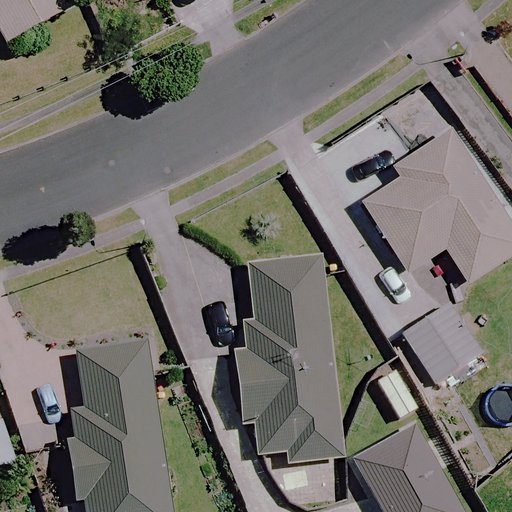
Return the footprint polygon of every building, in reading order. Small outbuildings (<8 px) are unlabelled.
[(68,15),(60,0),(0,0),(0,41),(4,49),(68,15)] [(511,259),(511,235),(450,138),(391,175),(397,184),(359,208),(404,280),(443,255),(465,290),(511,259)] [(237,299),(242,361),(234,362),(240,433),(253,432),(255,462),(280,460),(281,470),(335,466),(319,259),(247,265),(250,298),(237,299)] [(481,357),(449,306),(399,336),(431,387),(481,357)] [(62,417),(72,511),(77,510),(76,511),(169,511),(153,347),(80,355),(86,415),(62,417)] [(393,373),(373,385),(396,425),(416,414),(393,373)] [(460,511),(415,429),(352,464),(379,511),(460,511)] [(0,483),(12,480),(0,440),(0,483)]
